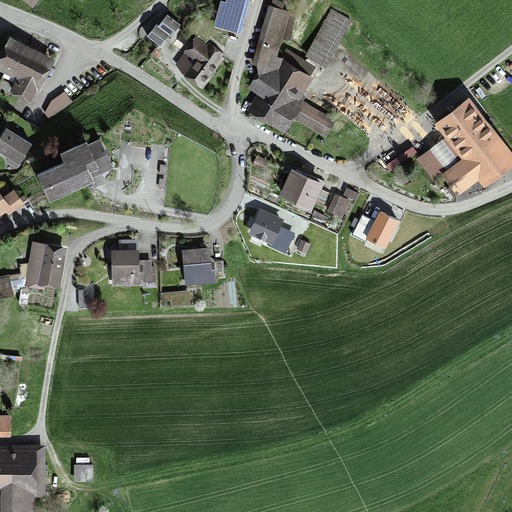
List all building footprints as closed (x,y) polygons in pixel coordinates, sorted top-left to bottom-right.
[(228,0),(228,4),(222,3),(215,27),(240,34),(249,0),(228,0)] [(307,66),(286,53),(282,60),(275,56),(288,11),(282,10),(283,3),(275,1),(256,64),(261,67),(249,86),(263,95),(254,108),(283,127),(297,106),(293,103),(301,91),(294,86),(307,66)] [(350,20),(331,10),(307,53),(326,64),(350,20)] [(180,24),(167,14),(158,25),(156,23),(147,35),(161,46),(169,35),(171,36),(180,24)] [(289,14),(284,37),(290,38),(295,15),(289,14)] [(0,65),(7,69),(2,77),(15,84),(16,81),(18,83),(14,91),(29,99),(36,85),(37,85),(50,63),(39,57),(40,54),(14,40),(0,65)] [(193,42),(178,60),(181,63),(179,65),(201,82),(217,61),(193,42)] [(156,58),(160,55),(156,48),(151,53),(156,58)] [(71,104),(65,94),(52,103),(46,114),(49,121),(71,104)] [(333,117),(307,100),(297,115),(322,132),(333,117)] [(484,183),(511,160),(511,158),(467,101),(438,124),(465,159),(446,174),(459,191),(478,176),(484,183)] [(17,166),(31,144),(6,127),(0,136),(0,149),(9,155),(6,159),(17,166)] [(94,180),(89,170),(110,161),(100,138),(99,139),(88,145),(86,140),(86,142),(61,153),(60,152),(65,162),(38,174),(38,173),(37,173),(49,200),(50,200),(50,199),(93,179),(94,180)] [(269,161),(258,156),(253,165),(265,171),(269,161)] [(293,174),(282,197),(309,209),(317,191),(319,192),(323,184),(309,178),(307,181),(293,174)] [(347,189),(344,195),(355,200),(358,195),(347,189)] [(13,191),(1,200),(0,198),(0,211),(6,207),(9,212),(22,203),(13,191)] [(349,200),(336,194),(329,210),(341,215),(349,200)] [(285,253),(294,234),(279,227),(282,220),(260,211),(250,234),(270,243),(269,245),(285,253)] [(381,253),(397,221),(381,213),(376,222),(362,215),(353,235),(366,242),(365,245),(381,253)] [(40,242),(36,241),(28,283),(41,286),(42,279),(57,282),(60,268),(57,268),(60,251),(39,247),(40,242)] [(306,253),(310,244),(301,241),(298,249),(306,253)] [(139,248),(111,248),(112,285),(143,284),(143,283),(143,266),(139,266),(139,248)] [(212,256),(208,257),(207,249),(185,251),(186,267),(189,267),(191,281),(214,279),(213,276),(224,275),(223,261),(215,261),(212,256)] [(143,283),(156,283),(156,265),(152,265),(152,263),(143,263),(143,266),(143,283)] [(9,277),(0,279),(0,297),(13,294),(9,277)] [(86,289),(79,289),(79,306),(92,306),(91,301),(86,301),(86,289)] [(191,304),(190,292),(173,293),(165,294),(165,300),(173,300),(174,306),(191,304)] [(9,417),(0,417),(0,429),(8,430),(9,417)] [(14,452),(0,452),(0,484),(4,485),(4,493),(0,493),(0,509),(32,510),(32,495),(43,495),(43,446),(14,446),(14,452)] [(92,464),(76,463),(76,480),(92,480),(92,464)]
